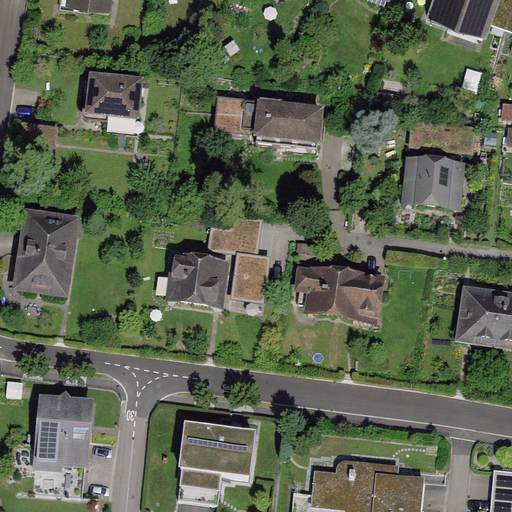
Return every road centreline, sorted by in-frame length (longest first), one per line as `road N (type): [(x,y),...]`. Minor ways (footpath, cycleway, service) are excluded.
road 1 (residential): [(142,371),(511,423)]
road 2 (residential): [(511,264),(331,242),(326,180)]
road 3 (residential): [(0,347),(142,371)]
road 4 (residential): [(142,371),(128,511)]
